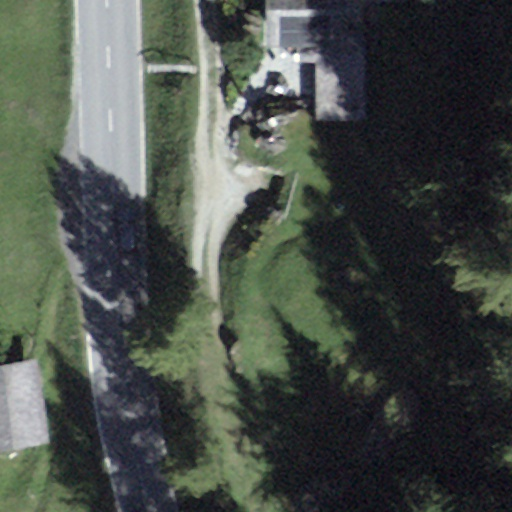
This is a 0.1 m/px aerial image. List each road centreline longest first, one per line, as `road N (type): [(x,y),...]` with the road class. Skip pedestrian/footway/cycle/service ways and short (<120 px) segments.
road 1 (track): [(275,511),(204,281),(212,189),(205,0)]
road 2 (secondary): [(107,0),(122,363),(151,511)]
